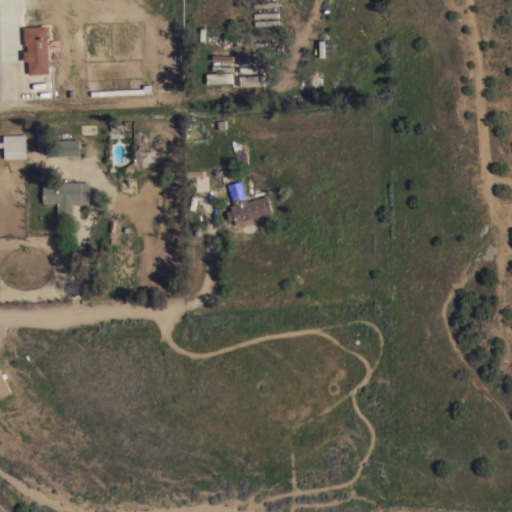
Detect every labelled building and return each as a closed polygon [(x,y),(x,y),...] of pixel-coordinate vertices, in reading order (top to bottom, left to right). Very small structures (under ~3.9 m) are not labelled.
[(23,61),(22,51),(27,51),(26,44),(24,44),(22,27),(45,25),(48,72),(28,74),(28,61),(23,61)] [(231,82),(207,82),(206,73),(231,72),(231,82)] [(264,75),(264,84),(240,85),(239,75),(264,75)] [(90,96),(90,91),(143,88),(143,85),(150,84),(151,93),(143,93),(90,96)] [(36,131),(48,131),(48,151),(37,151),(36,131)] [(25,134),(25,142),(27,141),(27,145),(25,145),(26,158),(4,158),(3,146),(0,146),(0,141),(3,141),(3,135),(25,134)] [(79,155),(54,155),(54,139),(79,139),(79,155)] [(247,201),(267,195),(272,213),(256,217),(257,222),(243,226),(242,223),(236,225),(235,222),(234,219),(229,220),(226,211),(231,209),(230,205),(233,204),(228,184),(241,180),(247,201)] [(88,203),(72,203),(72,216),(57,216),(57,203),(42,203),(43,181),(88,182),(88,203)] [(0,396),(8,392),(0,376),(0,396)]
